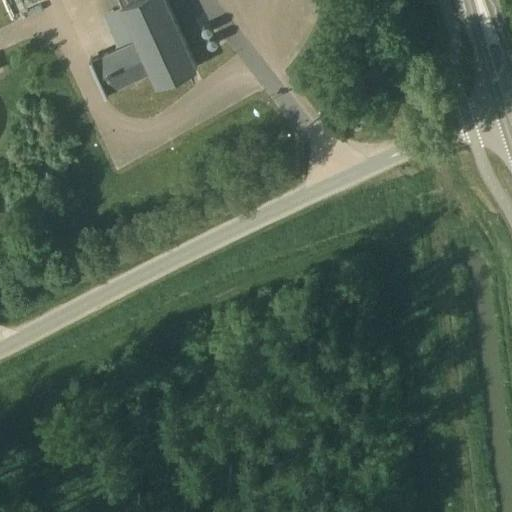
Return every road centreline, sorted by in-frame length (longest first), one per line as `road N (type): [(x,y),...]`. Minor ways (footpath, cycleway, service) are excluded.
road 1 (track): [(421,511),(390,261),(373,244),(234,292),(0,404)]
road 2 (unclassified): [(500,112),(240,227),(0,349)]
road 3 (track): [(436,137),(435,255),(465,511)]
road 4 (track): [(511,384),(489,239),(471,210),(456,206)]
